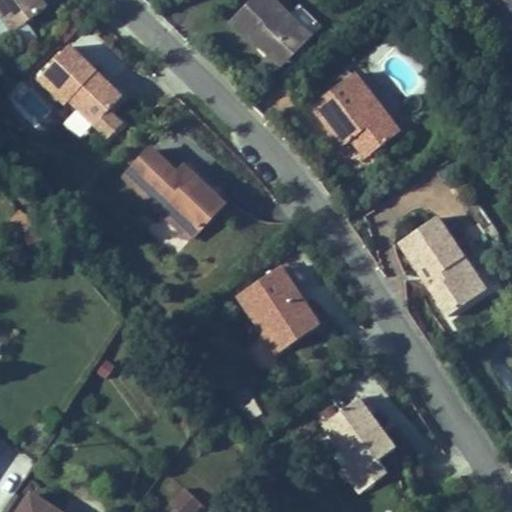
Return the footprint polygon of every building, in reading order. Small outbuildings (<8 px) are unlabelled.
[(40,0),(0,0),(0,15),(13,33),(47,8),(40,0)] [(289,16),(272,0),(252,0),(230,23),(252,42),(254,39),(270,55),(274,51),(286,63),(312,38),(289,16)] [(511,0),(500,0),(511,17),(511,0)] [(322,27),(299,5),(289,16),(312,38),(322,27)] [(98,75),(69,48),(38,79),(66,105),(69,102),(95,126),(122,99),(98,75)] [(276,73),(286,63),(274,51),(270,55),(264,61),(276,73)] [(399,133),(354,75),(312,107),(333,134),(343,147),(351,141),(357,136),(371,155),(399,133)] [(371,155),(357,136),(351,141),(366,159),(371,155)] [(223,206),(194,178),(187,185),(177,175),(151,150),(125,178),(190,240),(223,206)] [(194,178),(184,168),(177,175),(187,185),(194,178)] [(44,233),(23,214),(10,228),(32,247),(44,233)] [(486,291),(437,218),(399,243),(432,292),(436,289),(441,296),(437,299),(449,316),(486,291)] [(299,283),(286,264),(280,268),(303,304),(307,302),(310,299),(299,283)] [(303,304),(280,268),(238,296),(269,343),(285,332),(293,344),(319,327),(303,304)] [(441,296),(436,289),(432,292),(437,299),(441,296)] [(277,355),(293,344),(285,332),(269,343),(277,355)] [(324,426),(360,475),(377,462),(395,449),(384,435),(379,437),(373,429),(377,426),(370,417),(374,414),(362,397),(324,426)] [(384,435),(377,426),(373,429),(379,437),(384,435)] [(361,493),(386,474),(377,462),(360,475),(352,481),(361,493)] [(182,510),(194,497),(186,489),(174,502),(182,510)] [(55,511),(31,495),(19,511),(55,511)] [(195,511),(202,505),(194,497),(182,510),(179,511),(195,511)] [(179,511),(182,510),(174,502),(171,505),(177,511),(179,511)]
